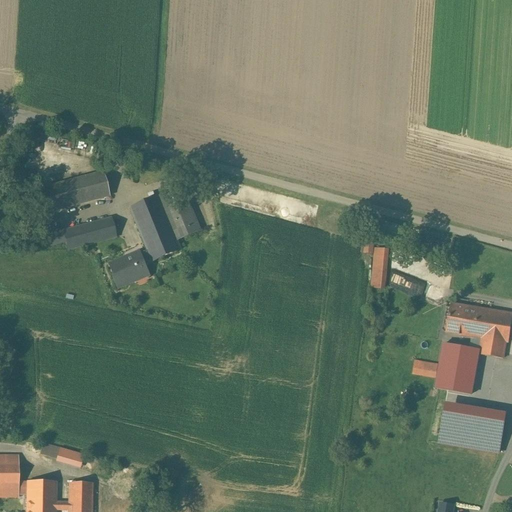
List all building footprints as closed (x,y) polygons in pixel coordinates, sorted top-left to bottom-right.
[(34,129),(30,143),(96,159),(100,145),(34,129)] [(109,197),(102,173),(41,189),(48,213),(109,197)] [(131,209),(147,251),(151,261),(152,261),(152,262),(181,249),(177,240),(200,231),(182,188),(131,209)] [(116,238),(110,219),(50,235),(45,217),(37,219),(44,248),(65,243),(67,250),(116,238)] [(375,235),(366,234),(363,254),(373,255),(375,235)] [(144,264),(151,261),(147,251),(140,254),(139,253),(108,265),(118,288),(148,276),(144,264)] [(446,268),(414,255),(404,278),(436,291),(446,268)] [(382,273),(372,272),(371,288),(381,289),(382,273)] [(446,333),(481,339),(505,343),(507,343),(511,314),(451,304),(446,333)] [(502,360),(505,343),(481,339),(479,352),(478,356),(502,360)] [(433,359),(450,361),(453,343),(436,340),(433,359)] [(471,395),(478,356),(479,352),(456,347),(448,392),(471,395)] [(442,366),(408,360),(405,373),(441,379),(442,366)] [(503,423),(444,413),(439,443),(499,453),(505,414),(504,413),(503,423)] [(55,450),(44,447),(42,454),(53,458),(55,450)] [(82,455),(59,449),(55,462),(79,468),(82,455)] [(18,497),(18,483),(18,457),(0,456),(0,498),(18,498),(18,497)] [(26,497),(26,483),(27,483),(18,483),(18,497),(26,497)] [(54,511),(55,510),(69,511),(68,511),(91,511),(92,485),(69,485),(69,505),(55,505),(56,484),(26,483),(26,497),(25,511),(54,511)] [(440,503),(438,511),(452,511),(454,505),(440,503)]
